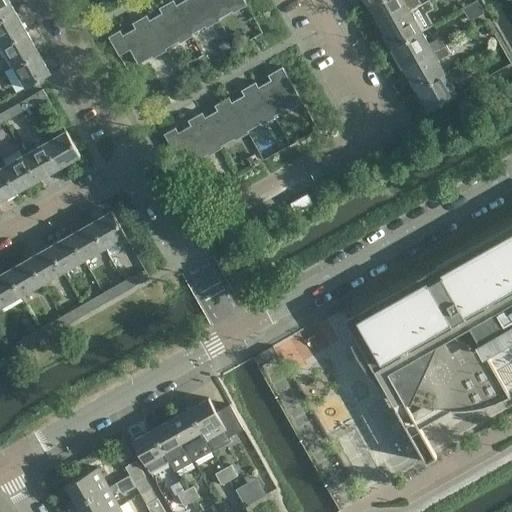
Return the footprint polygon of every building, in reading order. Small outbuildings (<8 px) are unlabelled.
[(0,0),(0,17),(14,10),(8,0),(0,0)] [(149,20),(163,45),(165,49),(178,41),(176,38),(190,30),(176,4),(173,0),(172,0),(163,5),(166,10),(149,20)] [(184,0),(176,4),(190,30),(192,33),(205,26),(203,23),(217,15),(208,0),(184,0)] [(208,0),(217,15),(219,18),(231,11),(230,8),(243,0),(208,0)] [(378,0),(369,6),(380,26),(381,26),(422,3),(420,0),(378,0)] [(381,26),(384,32),(392,47),(422,31),(432,25),(425,12),(433,8),(428,0),(427,0),(422,3),(381,26)] [(477,0),(475,0),(462,8),(470,21),(484,12),(477,0)] [(26,31),(14,10),(0,17),(0,41),(1,44),(26,31)] [(163,45),(149,20),(146,15),(136,20),(139,25),(123,35),(120,30),(108,36),(119,55),(130,49),(138,64),(151,56),(149,53),(163,45)] [(38,51),(26,31),(1,44),(13,65),(38,51)] [(392,47),(404,67),(404,68),(446,44),(441,36),(429,43),(422,31),(392,47)] [(404,68),(407,74),(416,89),(445,72),(438,60),(451,53),(446,44),(404,68)] [(50,73),(38,51),(13,65),(26,87),(50,73)] [(204,54),(193,60),(198,70),(209,63),(204,54)] [(416,89),(428,109),(428,110),(457,94),(450,81),(462,74),(457,65),(445,72),(416,89)] [(255,82),(272,112),(274,115),(287,108),(285,105),(299,97),(282,67),(272,72),(275,77),(258,87),(255,82)] [(228,97),(245,127),(247,130),(260,123),(258,120),(272,112),(255,82),(245,87),(248,92),(231,102),(229,97),(228,97)] [(23,100),(28,108),(47,97),(43,88),(23,100)] [(205,117),(219,142),(221,146),(233,139),(232,135),(245,127),(228,97),(218,103),(221,107),(205,117)] [(8,119),(28,108),(23,100),(3,111),(8,119)] [(164,134),(174,153),(185,146),(194,161),(207,154),(205,150),(219,142),(205,117),(202,112),(192,118),(195,122),(178,132),(175,127),(164,134)] [(44,142),(59,167),(80,155),(65,129),(44,142)] [(30,143),(21,148),(38,179),(59,167),(44,142),(33,148),(30,143)] [(3,165),(17,191),(38,179),(23,153),(3,165)] [(255,153),(247,158),(252,167),(260,162),(255,153)] [(0,166),(0,200),(17,191),(3,165),(0,166)] [(230,169),(220,175),(224,183),(234,177),(230,169)] [(319,199),(328,194),(323,185),(313,190),(319,199)] [(290,203),(297,213),(313,204),(307,193),(290,203)] [(127,244),(123,236),(125,235),(111,211),(90,223),(104,247),(114,242),(118,249),(127,244)] [(69,235),(83,259),(104,247),(90,223),(69,235)] [(511,223),(345,318),(353,332),(351,332),(354,341),(351,343),(352,346),(355,351),(358,357),(362,363),(364,366),(366,369),(370,375),(375,380),(378,382),(381,385),(385,388),(410,433),(420,427),(450,411),(457,411),(464,410),(471,410),(478,409),(485,407),(492,405),(499,402),(506,399),(511,396),(486,354),(511,339),(511,223)] [(48,247),(62,271),(83,259),(69,235),(48,247)] [(28,258),(41,283),(62,271),(48,247),(28,258)] [(138,272),(143,280),(149,276),(139,257),(132,261),(138,272)] [(7,270),(21,295),(41,283),(28,258),(7,270)] [(21,295),(7,270),(0,274),(0,307),(2,312),(20,303),(17,297),(21,295)] [(138,272),(118,284),(122,292),(143,280),(138,272)] [(122,292),(118,284),(98,295),(102,303),(122,292)] [(83,314),(102,303),(98,295),(78,306),(83,314)] [(83,314),(78,306),(58,318),(63,326),(83,314)] [(43,337),(63,326),(58,318),(38,329),(43,337)] [(43,337),(38,329),(19,340),(23,348),(43,337)] [(273,346),(254,357),(259,366),(278,355),(273,346)] [(189,409),(207,441),(226,430),(229,437),(244,429),(230,404),(216,412),(208,398),(189,409)] [(170,419),(188,451),(194,462),(213,451),(207,441),(189,409),(170,419)] [(152,430),(170,462),(176,472),(194,462),(188,451),(170,419),(152,430)] [(152,430),(132,440),(150,473),(170,462),(152,430)] [(123,437),(109,444),(116,456),(120,462),(133,455),(130,449),(123,437)] [(130,474),(141,468),(136,460),(125,466),(130,474)] [(231,464),(223,469),(229,480),(237,476),(231,464)] [(77,504),(109,486),(98,467),(66,484),(77,504)] [(145,476),(141,468),(130,474),(134,482),(145,476)] [(229,480),(223,469),(215,473),(222,485),(229,480)] [(262,491),(275,486),(269,469),(255,474),(262,491)] [(193,485),(185,490),(192,501),(200,497),(193,485)] [(109,486),(77,504),(81,511),(106,511),(120,505),(109,486)] [(260,497),(254,486),(241,494),(246,505),(260,497)] [(192,501),(185,490),(178,494),(184,506),(192,501)] [(150,511),(151,511),(162,506),(157,498),(146,504),(150,511)]
